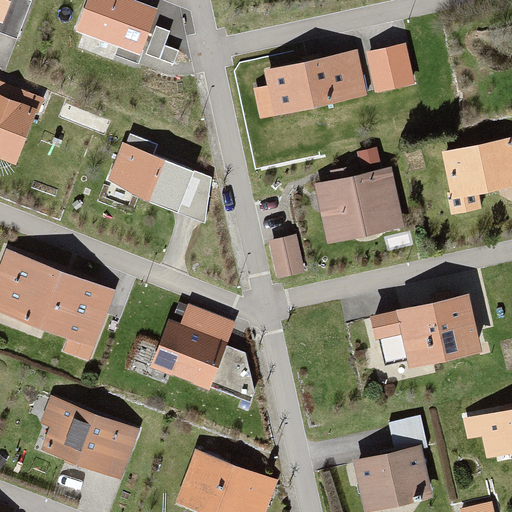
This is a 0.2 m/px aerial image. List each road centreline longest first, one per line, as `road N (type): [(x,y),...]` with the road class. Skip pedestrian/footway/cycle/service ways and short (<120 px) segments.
road 1 (residential): [(262,310),(0,212)]
road 2 (residential): [(262,310),(208,53)]
road 3 (residential): [(511,254),(262,310)]
road 4 (residential): [(208,53),(450,1)]
road 5 (residential): [(306,511),(262,310)]
